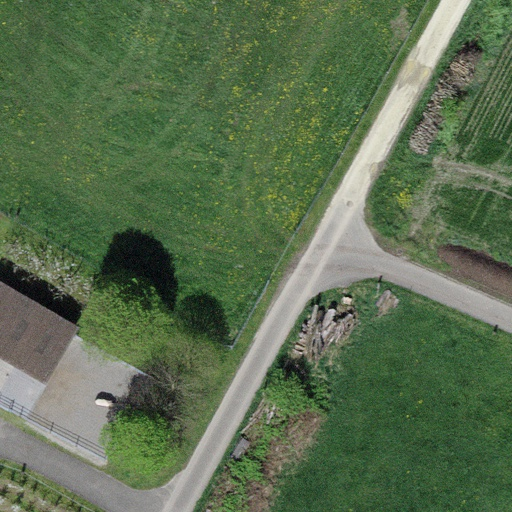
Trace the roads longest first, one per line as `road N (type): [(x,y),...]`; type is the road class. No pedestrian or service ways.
road 1 (track): [(511,321),(326,239),(458,0)]
road 2 (residential): [(326,239),(178,511)]
